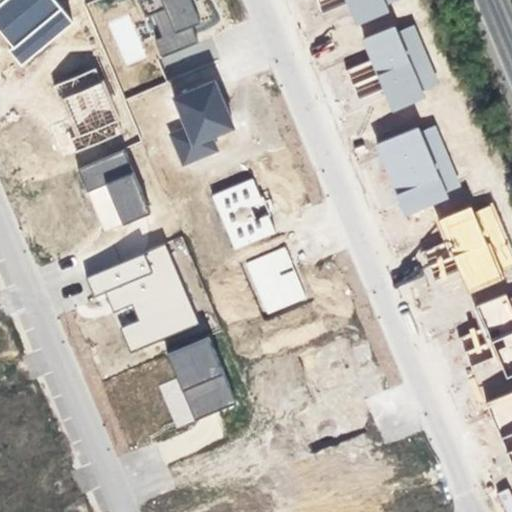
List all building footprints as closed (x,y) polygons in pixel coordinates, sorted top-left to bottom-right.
[(53,0),(0,0),(0,30),(13,47),(9,49),(22,65),(72,22),(53,0)] [(196,0),(139,0),(138,1),(145,18),(152,15),(162,38),(155,40),(162,58),(198,42),(191,26),(200,22),(196,12),(200,10),(196,0)] [(355,25),(390,12),(386,4),(396,0),(317,0),(322,11),(347,2),(355,25)] [(391,109),(441,88),(413,20),(362,41),(370,60),(347,69),(359,98),(382,88),(391,109)] [(143,59),(139,35),(122,38),(126,62),(143,59)] [(95,69),(54,86),(60,101),(65,99),(80,135),(71,139),(76,151),(122,132),(95,69)] [(214,82),(174,98),(186,128),(170,135),(183,165),(217,150),(211,136),(233,127),(214,82)] [(376,144),(403,215),(462,192),(435,121),(376,144)] [(123,150),(77,169),(87,192),(106,184),(123,224),(150,213),(123,150)] [(250,179),(211,197),(235,249),(274,231),(250,179)] [(459,270),(468,291),(511,274),(511,252),(492,200),(437,221),(446,244),(422,253),(433,280),(459,270)] [(165,243),(86,277),(94,297),(104,292),(113,313),(131,305),(138,320),(119,328),(130,353),(199,324),(165,243)] [(284,248),(245,265),(266,315),(305,299),(284,248)] [(420,276),(398,287),(406,303),(428,293),(420,276)] [(462,331),(510,471),(511,470),(511,379),(509,372),(511,371),(511,293),(478,305),(484,323),(462,331)] [(208,337),(166,354),(194,420),(235,402),(208,337)] [(511,511),(511,488),(498,495),(505,511),(511,511)]
